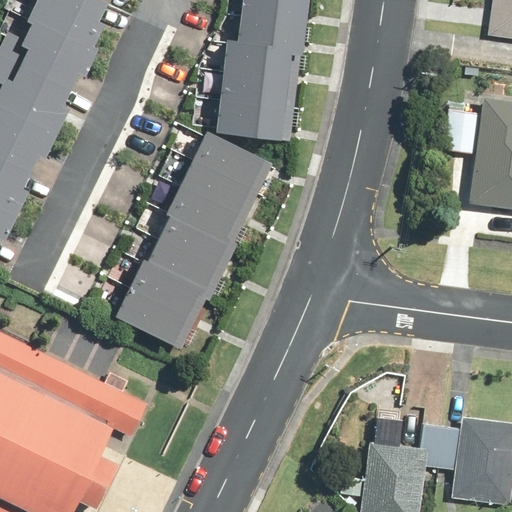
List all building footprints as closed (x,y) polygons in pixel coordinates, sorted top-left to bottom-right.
[(0,213),(95,0),(17,0),(11,15),(0,10),(0,9),(0,213)] [(220,20),(210,116),(283,123),(292,41),(302,42),(306,0),(239,0),(237,22),(220,20)] [(511,0),(491,0),(487,32),(511,35),(511,0)] [(511,95),(487,92),(484,115),(450,110),(445,147),(478,152),(471,197),(511,203),(511,95)] [(201,119),(113,304),(181,336),(268,150),(201,119)] [(156,404),(0,327),(0,511),(102,511),(115,487),(156,404)] [(424,511),(430,464),(460,468),(456,499),(511,505),(511,420),(466,415),(464,428),(423,424),(421,445),(408,443),(411,414),(374,410),(362,511),(424,511)]
